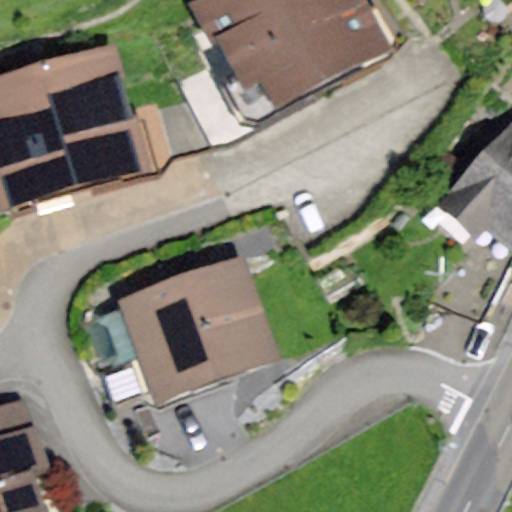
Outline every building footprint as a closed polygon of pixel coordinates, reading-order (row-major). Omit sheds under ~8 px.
[(361,0),(203,0),(181,11),(210,67),(241,126),(256,135),(395,64),(361,0)] [(110,55),(0,86),(0,220),(146,179),(127,115),(110,55)] [(241,126),(210,67),(176,81),(188,106),(127,115),(146,179),(174,156),(211,151),(230,151),(256,135),(241,126)] [(511,117),(439,214),(502,261),(511,247),(511,117)] [(237,274),(125,311),(161,417),(273,380),(237,274)] [(0,413),(0,448),(36,437),(26,405),(0,413)] [(0,448),(0,511),(45,511),(36,484),(51,479),(36,437),(0,448)]
